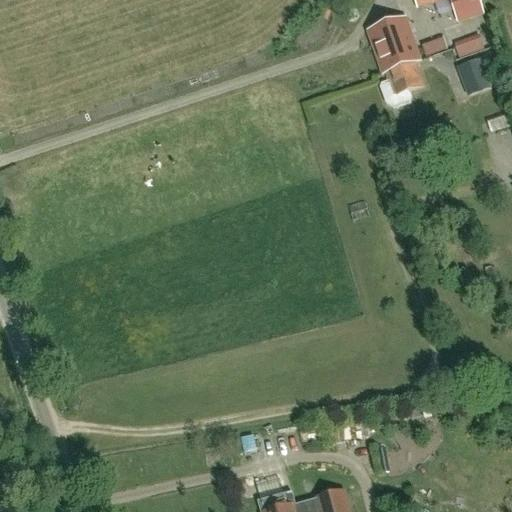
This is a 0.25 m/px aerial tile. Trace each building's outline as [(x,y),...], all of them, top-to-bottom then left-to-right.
[(483,10),(479,0),(413,0),(416,8),(441,0),(450,0),(456,18),(483,10)] [(383,76),(386,75),(415,65),(418,64),(414,52),(408,35),(403,20),(368,32),(383,76)] [(481,34),(456,45),(461,58),(486,47),(481,34)] [(446,37),(424,41),(426,53),(448,49),(446,37)] [(461,66),(472,96),(498,87),(487,57),(461,66)] [(423,88),(415,65),(386,75),(389,82),(382,84),(380,88),(386,106),(393,109),(410,103),(412,100),(410,93),(423,88)] [(511,180),(511,120),(511,117),(492,119),(495,181),(511,180)] [(340,446),(361,445),(360,424),(339,425),(340,446)] [(257,438),(241,443),(247,462),(263,457),(257,438)] [(347,511),(343,495),(318,502),(294,508),(290,509),(287,496),(259,504),(261,511),(347,511)]
